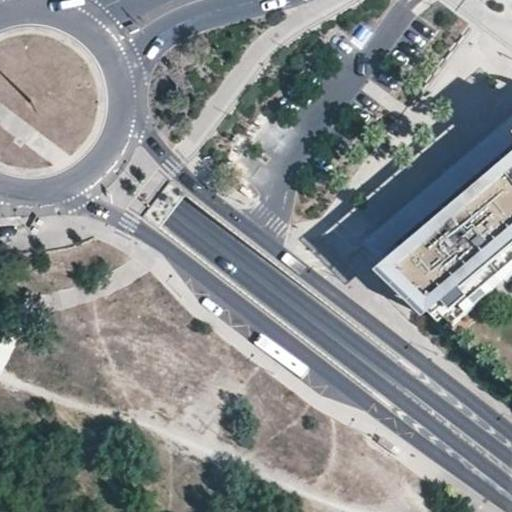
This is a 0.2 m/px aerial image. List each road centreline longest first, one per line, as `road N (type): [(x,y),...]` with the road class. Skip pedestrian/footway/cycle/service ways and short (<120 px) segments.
road 1 (primary): [(70,194),(146,229),(511,509)]
road 2 (primary): [(511,432),(237,219),(133,115)]
road 3 (primary): [(0,74),(380,371)]
road 4 (primary): [(380,371),(381,384),(511,483)]
road 5 (primary): [(511,456),(393,368),(380,371)]
road 6 (primary): [(128,68),(158,34),(261,0)]
